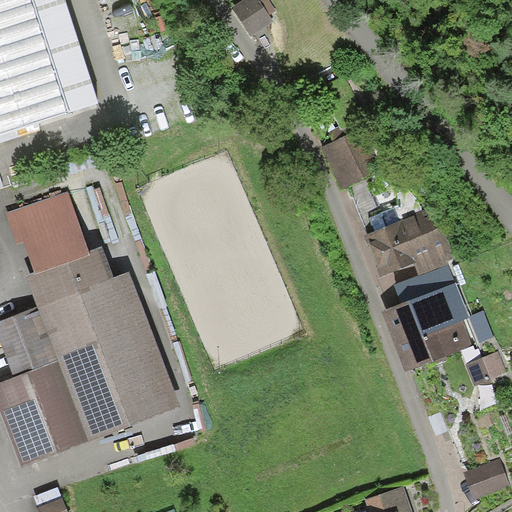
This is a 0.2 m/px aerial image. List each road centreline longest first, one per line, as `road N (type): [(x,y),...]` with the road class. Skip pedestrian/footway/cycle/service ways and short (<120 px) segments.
road 1 (residential): [(210,0),(342,219),(425,435),(445,511)]
road 2 (residential): [(511,221),(334,0)]
